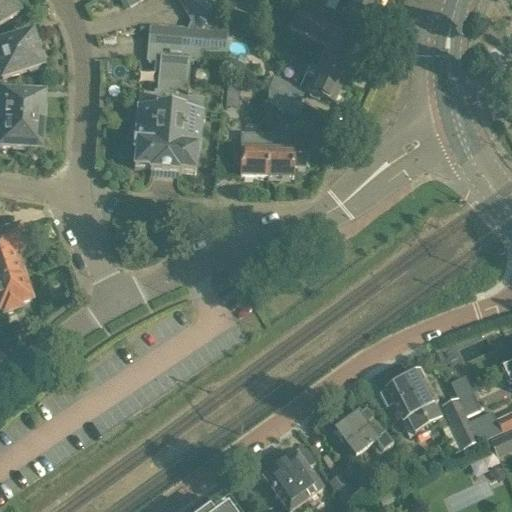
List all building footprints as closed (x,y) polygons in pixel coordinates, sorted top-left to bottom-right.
[(9,0),(0,0),(0,25),(18,15),(9,0)] [(139,5),(135,0),(122,0),(129,11),(139,5)] [(207,2),(205,0),(188,0),(179,6),(184,15),(207,2)] [(362,0),(341,0),(334,14),(369,30),(369,29),(379,7),(362,0)] [(212,11),(207,2),(184,15),(189,24),(212,11)] [(343,20),(307,3),(301,15),(337,32),(343,20)] [(212,11),(189,24),(187,31),(225,34),(212,11)] [(337,32),(301,15),(296,13),(289,30),(329,48),(337,32)] [(225,34),(187,31),(177,30),(149,28),(147,50),(175,52),(209,55),(225,57),(226,36),(225,34)] [(41,69),(31,36),(0,45),(0,77),(1,81),(41,69)] [(344,84),(355,60),(329,48),(318,72),(344,84)] [(164,176),(175,52),(147,50),(145,64),(154,65),(153,74),(158,75),(156,98),(138,96),(133,155),(135,155),(134,171),(149,173),(149,174),(164,176)] [(198,160),(203,101),(193,101),(191,115),(185,114),(187,88),(191,89),(192,80),(199,81),(201,65),(208,66),(209,55),(175,52),(164,176),(178,177),(179,175),(194,177),(196,160),(198,160)] [(223,72),(239,79),(245,63),(229,56),(223,72)] [(344,84),(318,72),(307,96),(333,108),(344,84)] [(273,80),(267,92),(299,106),(304,94),(273,80)] [(224,81),(222,103),(234,104),(236,82),(224,81)] [(299,106),(267,92),(267,107),(297,121),(302,107),(299,106)] [(0,110),(0,122),(41,125),(43,97),(0,94),(0,108),(0,109),(0,110)] [(41,125),(0,122),(0,150),(40,153),(41,125)] [(240,153),(240,181),(241,181),(241,180),(266,181),(267,153),(240,153)] [(305,154),(267,153),(266,181),(291,181),(291,182),(292,182),(292,171),(305,171),(305,154)] [(18,230),(0,235),(0,261),(16,257),(15,256),(26,253),(18,230)] [(16,257),(0,261),(0,287),(23,280),(16,257)] [(31,304),(23,280),(0,287),(0,313),(1,313),(2,318),(21,312),(19,308),(31,304)] [(418,375),(401,384),(426,432),(438,426),(440,425),(434,413),(444,408),(437,396),(431,399),(418,375)] [(426,432),(401,384),(384,393),(385,395),(379,398),(386,411),(392,408),(401,426),(405,433),(404,433),(408,441),(426,432)] [(470,393),(456,400),(465,420),(480,413),(470,393)] [(456,403),(444,408),(434,413),(440,425),(438,426),(453,459),(478,448),(467,426),(456,403)] [(354,462),(371,450),(378,459),(391,449),(383,438),(377,442),(365,426),(372,421),(365,411),(358,416),(357,415),(332,433),(354,462)] [(511,431),(511,414),(495,423),(491,415),(467,426),(478,448),(511,431)] [(296,457),(262,481),(283,511),(311,511),(312,511),(307,504),(321,493),(307,473),(314,467),(305,454),(297,459),(296,457)] [(424,458),(409,465),(416,480),(431,472),(424,458)] [(338,478),(329,484),(346,509),(356,502),(338,478)]
